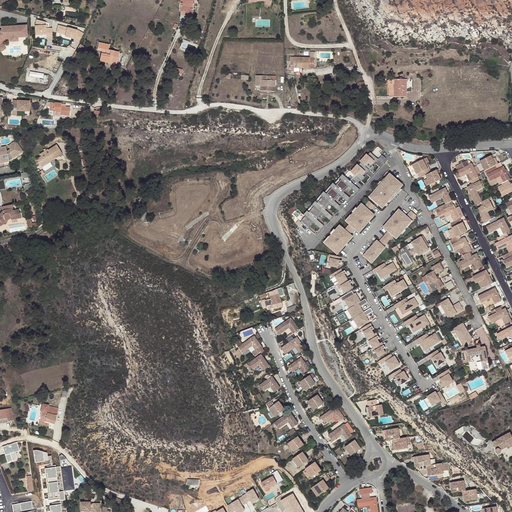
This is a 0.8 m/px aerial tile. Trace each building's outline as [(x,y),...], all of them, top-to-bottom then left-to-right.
[(181,11),(181,16),(187,16),(187,7),(186,7),(185,0),(177,0),(177,5),(175,5),(174,11),(181,11)] [(37,20),(37,37),(54,38),(54,27),(49,27),(49,20),(37,20)] [(59,23),(56,32),(82,40),(85,31),(59,23)] [(28,38),(27,26),(1,27),(2,30),(0,31),(0,42),(6,39),(10,39),(10,43),(19,42),(19,38),(28,38)] [(109,62),(108,65),(115,67),(119,54),(108,51),(109,46),(99,43),(97,51),(101,52),(100,60),(109,62)] [(75,54),(77,56),(80,58),(85,49),(79,46),(75,54)] [(299,67),(319,68),(320,57),(300,56),(299,60),(295,60),(294,69),(299,69),(299,67)] [(256,74),(254,84),(259,85),(259,86),(258,90),(272,93),(275,79),(256,74)] [(404,87),(409,88),(410,77),(391,76),(390,84),(384,84),(384,93),(403,94),(404,87)] [(13,104),(12,117),(17,117),(17,112),(30,113),(30,102),(18,101),(17,104),(13,104)] [(67,109),(59,108),(59,109),(52,109),(53,105),(48,105),(48,113),(59,113),(59,117),(67,117),(67,109)] [(0,161),(7,161),(21,151),(14,141),(7,146),(9,148),(5,150),(5,147),(0,147),(0,161)] [(41,156),(36,159),(43,170),(52,164),(50,161),(62,154),(56,145),(48,150),(47,149),(44,152),(47,157),(43,159),(41,156)] [(378,160),(370,153),(367,156),(366,154),(359,162),(361,163),(369,170),(370,172),(374,168),(372,166),(378,160)] [(486,169),(493,166),(490,161),(492,160),(490,156),(479,161),(483,171),(486,169)] [(423,177),(425,176),(429,174),(422,159),(412,164),(417,174),(421,172),(423,177)] [(470,181),(476,178),(470,165),(467,166),(465,162),(454,167),(456,172),(454,176),(455,180),(459,178),(464,176),(467,182),(469,181),(470,181)] [(369,170),(361,163),(358,166),(357,165),(350,173),(361,182),(365,178),(363,177),(369,170)] [(503,183),(507,180),(509,179),(503,167),(497,170),(494,165),(493,166),(486,169),(488,174),(486,175),(489,180),(495,177),(499,185),(503,183)] [(439,173),(437,170),(429,174),(425,176),(427,180),(424,182),(427,187),(430,185),(431,187),(436,185),(435,183),(440,180),(438,174),(439,173)] [(350,182),(342,175),(339,179),(341,180),(336,186),(344,193),(349,187),(356,194),(356,193),(359,190),(350,182)] [(382,209),(387,203),(386,203),(383,200),(386,197),(388,199),(393,194),(394,195),(402,186),(391,176),(386,182),(384,180),(374,192),(376,194),(371,199),(382,209)] [(482,188),(476,178),(470,181),(469,181),(471,185),(465,188),(474,205),(478,203),(480,202),(475,191),(482,188)] [(511,191),(511,183),(510,185),(507,180),(503,183),(499,185),(496,186),(499,190),(501,196),(511,191)] [(336,186),(333,183),(329,187),(331,189),(326,195),(334,202),(339,196),(346,202),(350,198),(344,193),(336,186)] [(436,187),(430,190),(432,194),(428,197),(431,203),(442,198),(445,204),(451,201),(445,189),(439,191),(436,187)] [(326,195),(323,192),(320,196),(322,197),(317,203),(325,210),(330,204),(337,211),(340,207),(334,202),(326,195)] [(386,197),(383,200),(386,203),(387,203),(388,202),(394,195),(393,194),(388,199),(386,197)] [(487,198),(480,202),(478,203),(480,207),(476,209),(480,216),(477,218),(480,223),(483,221),(484,223),(487,221),(489,220),(485,212),(492,208),(487,198)] [(317,203),(315,201),(312,205),(313,207),(308,213),(316,220),(321,214),(328,220),(332,217),(325,210),(317,203)] [(356,210),(353,214),(350,217),(354,220),(349,226),(354,230),(358,234),(364,228),(369,223),(372,219),(374,217),(370,212),(374,207),(369,202),(364,207),(363,207),(361,205),(356,210)] [(11,204),(2,206),(3,212),(0,215),(0,214),(0,226),(3,225),(1,223),(7,219),(10,217),(12,220),(21,218),(20,213),(19,213),(18,210),(13,211),(11,204)] [(454,222),(460,219),(455,209),(453,206),(448,209),(445,204),(438,208),(434,210),(436,215),(439,221),(451,216),(454,222)] [(459,207),(455,209),(460,219),(464,217),(459,207)] [(308,213),(306,211),(303,215),(305,216),(300,222),(308,229),(313,223),(320,230),(323,226),(316,220),(308,213)] [(363,257),(369,262),(371,259),(374,261),(382,252),(379,250),(382,247),(386,243),(392,236),(392,237),(397,232),(399,233),(415,216),(411,212),(406,218),(399,211),(393,217),(399,222),(394,228),(388,222),(383,228),(388,232),(383,237),(378,243),(376,242),(363,257)] [(36,217),(27,218),(29,227),(37,226),(36,217)] [(354,220),(350,217),(346,222),(349,226),(354,220)] [(399,222),(393,217),(388,222),(394,228),(399,222)] [(494,217),(489,220),(487,221),(488,225),(485,227),(488,233),(499,228),(502,236),(503,235),(509,233),(502,219),(496,222),(494,217)] [(456,238),(459,236),(467,233),(460,219),(454,222),(450,223),(452,227),(451,228),(452,229),(456,238)] [(325,245),(329,239),(328,238),(331,235),(334,232),(335,232),(339,226),(338,226),(333,231),(332,230),(329,233),(330,234),(327,238),(326,237),(322,242),(323,243),(325,245)] [(335,232),(334,232),(331,235),(328,238),(329,239),(325,245),(337,255),(342,249),(336,244),(341,238),(347,244),(352,238),(349,235),(354,230),(349,226),(344,231),(340,227),(339,226),(335,232)] [(456,238),(452,229),(448,231),(452,240),(456,238)] [(511,252),(511,251),(511,237),(505,240),(503,235),(502,236),(496,239),(498,243),(493,245),(497,252),(505,247),(508,246),(511,252)] [(418,257),(429,251),(426,247),(427,246),(422,236),(410,243),(413,248),(416,254),(418,257)] [(464,256),(470,252),(464,239),(462,240),(459,236),(456,238),(452,240),(450,241),(452,245),(451,246),(454,252),(457,250),(461,257),(464,256)] [(347,244),(341,238),(336,244),(342,249),(347,244)] [(413,248),(408,251),(411,257),(416,254),(413,248)] [(437,258),(443,255),(439,249),(434,252),(437,258)] [(476,271),(483,268),(476,255),(472,256),(470,252),(464,256),(461,257),(460,258),(462,262),(459,263),(462,269),(472,264),(476,271)] [(511,254),(511,252),(508,254),(502,256),(504,260),(502,261),(505,267),(511,263),(511,254)] [(339,258),(328,255),(327,259),(329,260),(328,267),(337,269),(338,264),(340,265),(341,262),(338,261),(339,258)] [(386,268),(384,264),(372,271),(374,274),(376,273),(380,280),(396,271),(392,264),(386,268)] [(433,283),(437,290),(443,287),(438,279),(437,280),(434,275),(441,270),(437,264),(430,268),(432,272),(421,278),(426,287),(428,286),(433,283)] [(338,284),(346,279),(343,275),(345,274),(344,271),(342,273),(340,270),(331,275),(332,279),(335,277),(338,284)] [(480,291),(492,285),(485,272),(472,279),(476,285),(477,284),(480,291)] [(405,278),(409,285),(412,283),(406,274),(397,279),(399,282),(405,278)] [(449,289),(456,287),(452,275),(445,277),(449,289)] [(338,284),(336,285),(338,288),(340,287),(343,293),(351,289),(349,285),(351,284),(350,281),(347,282),(346,279),(338,284)] [(396,285),(394,281),(382,288),(385,292),(387,290),(391,298),(407,289),(402,281),(396,285)] [(433,283),(428,286),(433,293),(437,290),(433,283)] [(494,306),(500,302),(495,290),(478,297),(481,304),(491,299),(494,306)] [(352,291),(340,298),(343,302),(344,301),(349,309),(361,302),(355,294),(354,295),(352,291)] [(276,300),(281,299),(280,292),(276,292),(276,294),(273,295),(273,292),(271,292),(272,298),(265,300),(266,305),(272,304),(276,303),(276,300)] [(448,296),(454,303),(459,299),(456,295),(453,297),(451,294),(448,296)] [(367,303),(365,299),(361,302),(349,309),(347,310),(353,319),(363,313),(360,307),(367,303)] [(405,300),(393,306),(396,310),(397,309),(402,316),(410,311),(418,307),(413,299),(407,303),(405,300)] [(439,307),(448,321),(462,311),(457,304),(451,309),(446,302),(439,307)] [(286,307),(289,313),(297,309),(296,304),(286,307)] [(393,306),(392,307),(400,320),(412,313),(410,311),(402,316),(397,309),(396,310),(393,306)] [(373,312),(371,308),(363,313),(353,319),(358,328),(369,322),(366,316),(373,312)] [(488,318),(491,325),(501,320),(504,326),(510,323),(504,310),(501,312),(499,309),(490,313),(491,316),(488,318)] [(417,320),(415,317),(404,323),(406,327),(408,326),(412,334),(428,325),(423,316),(417,320)] [(294,334),(299,330),(291,318),(276,329),(280,335),(290,328),(294,334)] [(374,329),(371,324),(361,329),(367,339),(374,335),(372,331),(374,329)] [(461,325),(452,332),(462,348),(469,344),(470,338),(461,325)] [(511,341),(511,327),(496,334),(499,341),(510,337),(511,341)] [(380,339),(376,333),(367,339),(373,348),(380,344),(377,340),(380,339)] [(428,338),(426,335),(414,342),(417,345),(418,344),(423,352),(439,343),(434,334),(428,338)] [(258,338),(255,335),(243,343),(240,346),(244,351),(253,344),(258,351),(263,347),(264,347),(258,338)] [(300,352),(306,349),(302,344),(297,337),(282,348),(286,354),(296,347),(300,352)] [(385,348),(382,343),(373,348),(378,358),(385,353),(383,350),(385,348)] [(465,353),(466,359),(479,356),(482,371),(488,370),(487,362),(483,348),(465,353)] [(438,355),(436,352),(425,359),(427,362),(431,360),(432,359),(434,363),(433,363),(435,368),(444,362),(439,354),(438,355)] [(270,365),(262,354),(249,362),(253,368),(260,364),(264,370),(270,365)] [(393,358),(391,354),(380,361),(382,365),(386,362),(391,370),(400,365),(397,361),(396,361),(394,357),(393,358)] [(304,373),(310,369),(302,358),(290,366),(294,372),(300,367),(304,373)] [(402,373),(400,370),(389,377),(391,380),(395,378),(400,386),(409,380),(406,376),(405,377),(403,373),(402,373)] [(449,375),(447,371),(436,378),(438,381),(439,381),(441,384),(440,385),(443,389),(452,384),(447,376),(449,375)] [(316,382),(310,374),(301,382),(307,389),(316,382)] [(280,388),(272,376),(260,385),(264,391),(271,386),(275,392),(280,388)] [(445,403),(438,392),(435,394),(434,394),(431,396),(430,395),(425,398),(431,406),(439,402),(441,406),(445,403)] [(325,403),(319,395),(309,402),(316,410),(325,403)] [(366,407),(367,412),(370,412),(371,417),(384,415),(382,405),(378,405),(377,399),(368,401),(369,407),(366,407)] [(285,409),(279,401),(270,407),(275,416),(285,409)] [(41,414),(39,422),(48,425),(53,426),(57,409),(41,405),(39,413),(41,414)] [(0,418),(7,418),(8,421),(13,420),(11,407),(1,409),(1,412),(0,411),(0,418)] [(339,423),(345,419),(336,407),(320,418),(324,423),(334,416),(339,423)] [(299,423),(291,411),(275,422),(279,428),(289,421),(293,427),(299,423)] [(347,440),(353,436),(344,423),(328,435),(332,441),(342,434),(347,440)] [(453,429),(456,434),(462,430),(463,430),(466,429),(466,424),(461,424),(453,429)] [(384,441),(389,441),(400,439),(398,429),(385,431),(386,436),(383,437),(384,441)] [(507,446),(511,443),(511,439),(507,431),(490,440),(491,445),(490,446),(489,448),(489,450),(490,452),(492,453),(494,454),(496,453),(497,452),(499,451),(499,449),(506,445),(507,446)] [(304,445),(297,436),(288,442),(294,451),(304,445)] [(406,449),(405,439),(400,439),(389,441),(390,445),(393,445),(394,451),(406,449)] [(361,448),(355,440),(345,447),(351,455),(361,448)] [(21,451),(18,443),(5,447),(8,455),(10,462),(15,460),(13,453),(21,451)] [(36,451),(37,462),(53,460),(52,456),(49,456),(48,450),(36,451)] [(309,460),(303,452),(293,458),(299,467),(309,460)] [(411,469),(424,467),(428,466),(426,457),(413,458),(413,464),(411,465),(411,469)] [(321,470),(315,461),(305,468),(310,475),(311,477),(321,470)] [(428,466),(424,467),(425,471),(423,472),(424,478),(440,476),(439,473),(445,472),(444,464),(438,465),(428,466)] [(70,467),(60,469),(63,490),(73,489),(70,467)] [(285,482),(279,473),(273,476),(275,479),(263,485),(266,490),(266,491),(267,492),(268,493),(269,493),(270,492),(271,491),(271,490),(279,486),(285,482)] [(328,489),(323,480),(313,487),(319,495),(328,489)] [(447,494),(458,493),(461,492),(460,481),(446,483),(447,494)] [(242,497),(246,503),(249,501),(250,503),(260,498),(254,488),(245,493),(245,494),(242,496),(242,497)] [(358,500),(354,500),(355,507),(366,506),(367,511),(373,511),(372,498),(366,499),(365,495),(368,494),(368,489),(356,491),(356,496),(357,496),(358,500)] [(473,501),(472,490),(461,492),(458,493),(460,503),(473,501)] [(290,511),(305,511),(295,493),(284,500),(290,511)] [(242,497),(227,505),(231,511),(234,510),(235,511),(240,511),(244,510),(241,506),(246,503),(242,497)] [(91,511),(91,505),(89,506),(89,504),(89,503),(79,503),(79,511),(91,511)] [(91,505),(91,511),(93,511),(99,511),(99,503),(92,504),(92,505),(91,505)]
